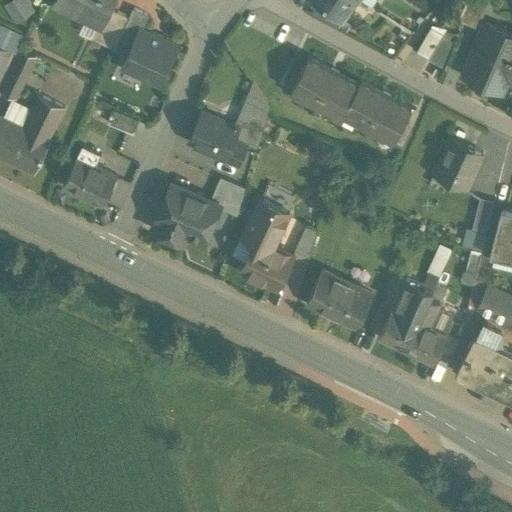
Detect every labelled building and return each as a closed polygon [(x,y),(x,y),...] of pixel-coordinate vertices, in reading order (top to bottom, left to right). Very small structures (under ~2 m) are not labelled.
[(26,0),(15,0),(6,6),(16,22),(33,11),(26,0)] [(54,0),(98,21),(102,23),(109,8),(112,0),(54,0)] [(355,0),(313,0),(342,20),(343,18),(342,17),(346,10),(348,11),(355,0)] [(488,0),(465,0),(457,19),(476,27),(488,0)] [(128,17),(109,8),(102,23),(98,21),(90,37),(113,49),(118,38),(128,17)] [(148,15),(132,8),(128,17),(118,38),(132,44),(139,29),(141,30),(148,15)] [(511,33),(484,22),(462,74),(502,92),(507,80),(511,81),(511,33)] [(442,35),(429,28),(415,52),(428,59),(442,35)] [(132,44),(122,66),(159,83),(176,46),(160,38),(151,34),(150,34),(141,30),(139,29),(132,44)] [(442,35),(428,59),(443,69),(454,42),(442,35)] [(0,82),(14,53),(0,46),(0,82)] [(20,49),(0,91),(15,98),(35,57),(20,49)] [(343,114),(358,83),(308,56),(290,90),(341,118),(343,114)] [(358,83),(343,114),(392,141),(411,107),(360,79),(358,83)] [(251,83),(235,120),(260,131),(267,105),(251,83)] [(64,107),(37,94),(22,126),(21,126),(48,139),(64,107)] [(138,120),(112,109),(106,122),(132,133),(138,120)] [(236,126),(202,111),(189,140),(223,155),(224,155),(232,137),(236,126)] [(22,126),(0,115),(0,154),(34,171),(49,139),(48,139),(21,126),(22,126)] [(245,143),(232,137),(224,155),(223,155),(222,157),(236,163),(245,143)] [(482,151),(451,137),(433,174),(435,174),(436,171),(451,178),(449,181),(465,189),(482,151)] [(100,153),(84,145),(78,156),(95,164),(100,153)] [(78,156),(76,155),(62,184),(102,204),(116,175),(95,164),(78,156)] [(238,183),(224,178),(219,195),(233,200),(238,183)] [(220,204),(171,183),(163,201),(151,228),(184,242),(193,221),(209,228),(220,204)] [(494,201),(479,197),(471,229),(486,232),(494,201)] [(268,209),(257,204),(242,236),(253,241),(255,237),(272,245),(288,211),(271,203),(268,209)] [(511,212),(503,210),(493,249),(494,250),(494,248),(511,252),(511,254),(511,253),(511,212)] [(317,229),(305,225),(293,250),(309,256),(317,229)] [(272,245),(255,237),(253,241),(240,269),(277,287),(292,255),(272,245)] [(371,292),(321,269),(306,301),(356,325),(371,292)] [(422,285),(407,277),(394,307),(409,314),(422,285)] [(511,295),(487,283),(476,307),(511,323),(511,295)] [(394,307),(392,306),(378,336),(406,349),(429,297),(433,290),(422,285),(409,314),(394,307)] [(429,297),(406,349),(433,362),(446,333),(430,324),(440,302),(429,297)] [(511,350),(474,333),(455,372),(511,399),(511,350)]
